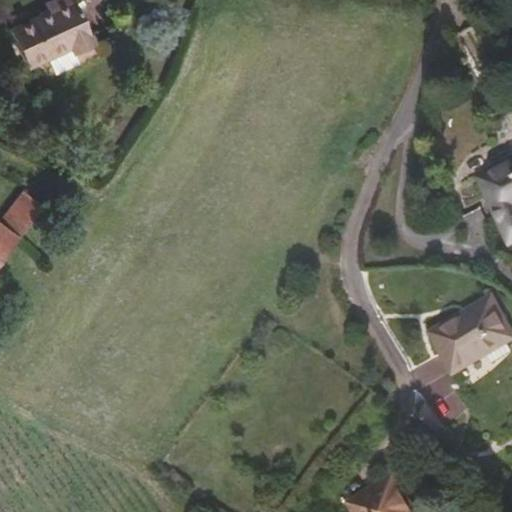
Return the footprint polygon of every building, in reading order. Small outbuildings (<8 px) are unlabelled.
[(71,47),(74,54),(93,45),(72,0),(52,0),(44,4),(47,9),(49,14),(40,18),(10,31),(26,67),(48,58),(71,47)] [(49,14),(47,9),(38,13),(40,18),(49,14)] [(455,25),(447,29),(452,37),(459,32),(455,25)] [(77,59),(74,54),(71,47),(48,58),(54,71),(58,73),(75,65),(77,59)] [(511,164),(487,178),(503,219),(505,218),(511,236),(511,164)] [(0,220),(0,224),(18,238),(43,207),(37,202),(23,190),(0,220)] [(43,207),(48,201),(42,196),(37,202),(43,207)] [(0,261),(18,238),(0,224),(0,261)] [(491,350),(511,339),(511,338),(511,329),(495,299),(436,332),(457,369),(491,350)] [(511,353),(511,340),(511,339),(491,350),(497,362),(511,353)] [(419,415),(441,435),(448,428),(427,403),(419,415)] [(358,511),(417,511),(396,476),(353,503),(358,511)]
